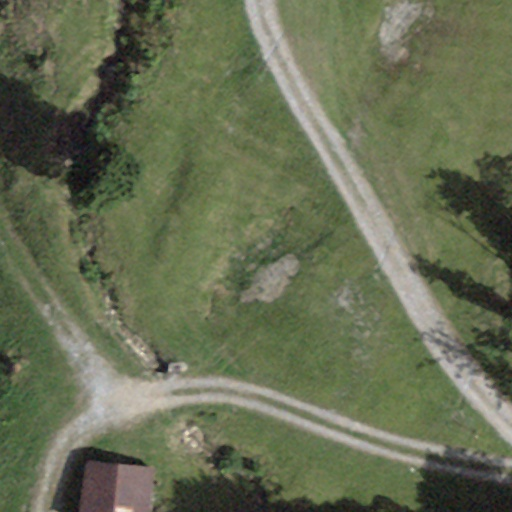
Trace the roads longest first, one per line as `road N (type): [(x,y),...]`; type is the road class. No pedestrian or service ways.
road 1 (track): [(0,220),(118,401),(220,393),(406,452),(511,472)]
road 2 (track): [(264,0),(288,70),(481,396),(511,424)]
